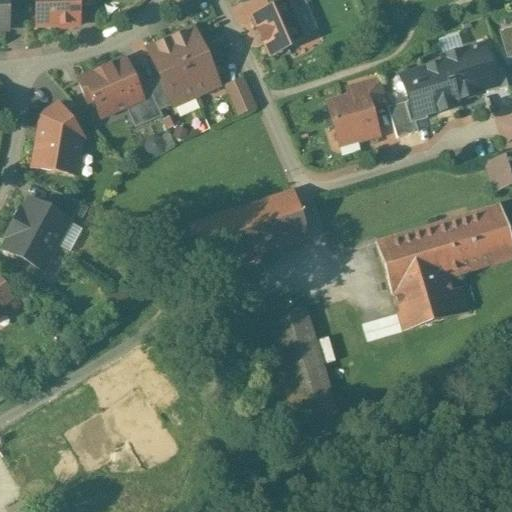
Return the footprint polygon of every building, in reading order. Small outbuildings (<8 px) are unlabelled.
[(77,6),(76,0),(35,0),(36,27),(77,26),(77,6)] [(303,0),(263,0),(269,11),(290,2),(293,11),(306,5),(303,0)] [(269,11),(252,18),(258,31),(257,32),(262,44),(263,43),(269,57),(306,40),(293,11),(290,2),(269,11)] [(217,87),(192,31),(169,41),(194,97),(217,87)] [(511,32),(503,35),(511,60),(511,59),(511,32)] [(194,97),(169,41),(146,51),(160,81),(171,107),(194,97)] [(475,48),(441,58),(442,64),(443,64),(455,102),(462,100),(462,98),(485,91),(494,88),(489,72),(485,57),(478,59),(475,48)] [(123,61),(83,79),(77,82),(87,104),(92,101),(100,120),(134,105),(141,102),(135,90),(123,61)] [(442,64),(406,75),(410,86),(403,88),(407,103),(412,119),(425,115),(448,108),(449,110),(457,107),(455,102),(443,64),(442,64)] [(501,68),(489,72),(494,88),(485,91),(486,95),(507,88),(501,68)] [(244,76),(225,84),(238,115),(257,107),(244,76)] [(171,107),(160,81),(147,87),(158,113),(171,107)] [(378,81),(348,90),(351,101),(364,97),(368,110),(385,105),(378,81)] [(146,85),(135,90),(141,102),(134,105),(144,125),(161,118),(147,87),(146,85)] [(351,101),(328,108),(338,142),(358,136),(359,142),(376,137),(368,110),(364,97),(351,101)] [(178,107),(180,114),(200,106),(197,99),(178,107)] [(412,119),(407,103),(403,104),(409,125),(426,120),(425,115),(412,119)] [(57,106),(41,118),(32,170),(74,177),(79,142),(82,141),(57,106)] [(511,156),(485,165),(493,194),(511,187),(511,156)] [(79,205),(52,193),(43,209),(68,222),(67,223),(69,224),(79,205)] [(292,193),(185,228),(201,274),(307,238),(292,193)] [(43,209),(29,202),(22,214),(19,212),(12,225),(54,247),(67,223),(68,222),(43,209)] [(511,255),(498,208),(375,245),(391,296),(393,295),(456,276),(511,258),(511,255)] [(54,247),(12,225),(5,238),(9,240),(2,252),(18,260),(41,272),(41,271),(54,247)] [(41,272),(18,260),(10,276),(34,294),(45,273),(41,271),(41,272)] [(456,276),(393,295),(399,314),(396,315),(402,333),(467,314),(456,276)] [(303,309),(256,324),(295,453),(342,438),(303,309)] [(138,393),(67,436),(88,472),(104,462),(100,454),(128,437),(145,465),(172,449),(138,393)]
